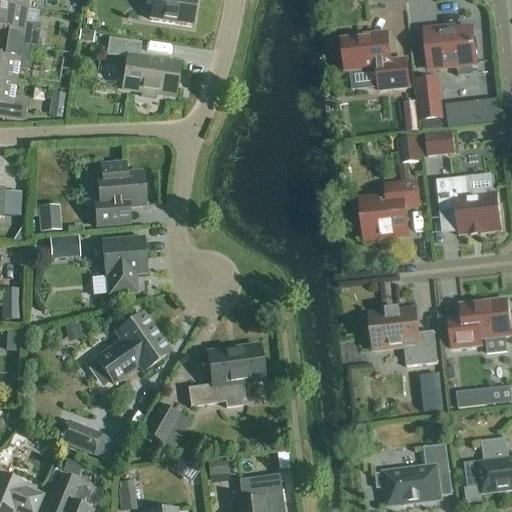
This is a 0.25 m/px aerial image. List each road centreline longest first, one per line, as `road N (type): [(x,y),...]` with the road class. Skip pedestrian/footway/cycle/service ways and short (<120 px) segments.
road 1 (residential): [(193,138),(161,130),(0,135)]
road 2 (residential): [(193,138),(175,235),(181,271),(206,289)]
road 3 (residential): [(234,0),(193,138)]
